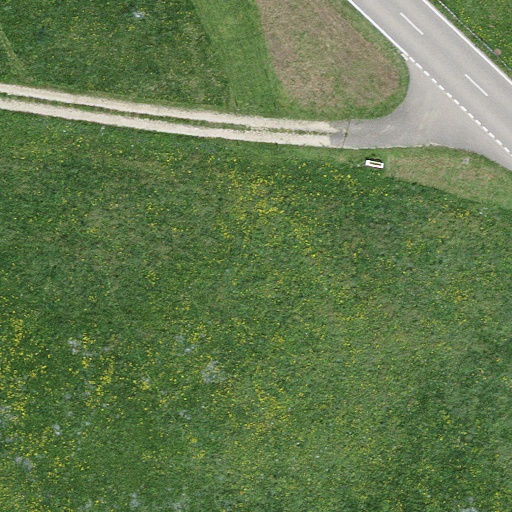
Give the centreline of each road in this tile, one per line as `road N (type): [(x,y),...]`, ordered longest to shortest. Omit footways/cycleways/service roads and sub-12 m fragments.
road 1 (track): [(488,94),(416,124),(335,135),(0,96)]
road 2 (tertiary): [(388,0),(511,116)]
